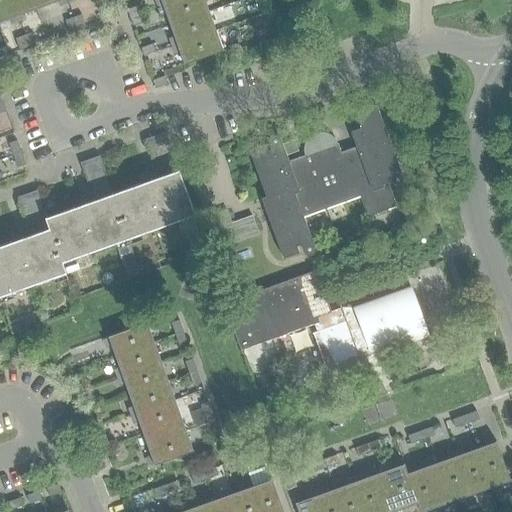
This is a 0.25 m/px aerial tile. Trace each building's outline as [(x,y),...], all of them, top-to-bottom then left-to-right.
[(9,0),(0,0),(0,21),(8,19),(9,22),(17,20),(9,0)] [(37,0),(9,0),(17,20),(25,17),(24,13),(41,7),(37,0)] [(207,9),(204,0),(167,0),(157,4),(161,15),(164,14),(167,23),(207,9)] [(125,10),(128,18),(141,14),(137,6),(125,10)] [(214,29),(207,9),(167,23),(172,37),(169,38),(171,45),(214,29)] [(132,27),(144,22),(141,14),(128,18),(132,27)] [(76,29),(84,27),(80,15),(72,18),(76,29)] [(249,20),(253,32),(265,28),(261,16),(249,20)] [(72,18),(64,21),(68,32),(76,29),(72,18)] [(182,64),(222,51),(214,29),(171,45),(175,54),(178,53),(182,64)] [(26,47),(34,44),(30,32),(22,35),(26,47)] [(22,35),(14,38),(18,50),(26,47),(22,35)] [(140,48),(142,57),(154,52),(151,44),(140,48)] [(166,85),(163,76),(163,75),(151,80),(155,89),(166,85)] [(260,197),(282,257),(298,252),(295,245),(299,243),(302,250),(302,251),(303,252),(304,253),(305,254),(307,254),(308,254),(309,254),(311,253),(312,252),(312,251),(313,250),(313,249),(313,247),(313,246),(302,215),(358,195),(366,216),(395,205),(386,181),(390,179),(390,181),(391,182),(392,183),(393,183),(395,184),(396,183),(398,183),(399,183),(400,182),(401,181),(401,179),(402,178),(402,177),(401,175),(375,104),(354,111),(360,127),(350,130),(355,146),(340,151),(337,143),(336,143),(335,141),(334,139),(333,137),(331,135),(329,134),(327,132),(325,132),(323,131),(321,131),(318,131),(316,131),(314,132),(312,133),(310,134),(308,135),(306,137),(305,139),(304,141),(303,143),(302,146),(302,148),(302,150),(303,153),(304,155),(288,161),(279,137),(279,136),(278,135),(277,134),(276,134),(274,133),(273,133),(272,134),(271,134),(270,135),(269,135),(268,137),(268,138),(268,139),(268,140),(268,141),(270,148),(267,150),(264,143),(248,149),(265,195),(260,197)] [(194,214),(174,158),(164,132),(145,139),(158,176),(111,193),(127,238),(194,214)] [(20,153),(16,141),(8,144),(12,156),(20,153)] [(24,165),(20,153),(12,156),(16,167),(24,165)] [(127,238),(111,193),(98,156),(78,163),(92,200),(45,217),(62,262),(127,238)] [(29,234),(0,244),(0,296),(66,273),(62,262),(45,217),(36,191),(16,198),(29,234)] [(226,210),(224,211),(205,218),(216,249),(258,235),(251,216),(231,223),(226,210)] [(324,371),(359,359),(356,349),(367,345),(370,354),(427,334),(410,286),(353,307),(340,307),(337,297),(336,298),(339,307),(329,311),(315,270),(223,303),(240,350),(308,325),(324,371)] [(182,331),(178,318),(169,322),(173,334),(182,331)] [(109,345),(113,356),(154,342),(146,321),(106,336),(107,337),(103,339),(106,346),(109,345)] [(177,346),(186,343),(182,331),(173,334),(177,346)] [(118,368),(114,369),(117,376),(161,360),(154,342),(113,356),(118,368)] [(196,369),(191,357),(183,360),(187,372),(196,369)] [(167,378),(161,360),(117,376),(120,385),(123,383),(126,392),(167,378)] [(187,372),(191,384),(200,381),(196,369),(187,372)] [(175,399),(167,378),(126,392),(131,406),(128,407),(131,414),(175,399)] [(384,393),(381,386),(357,394),(360,402),(384,393)] [(186,429),(175,399),(131,414),(134,423),(138,422),(142,433),(161,426),(165,437),(186,429)] [(203,416),(210,414),(206,402),(199,404),(203,416)] [(466,423),(479,419),(475,409),(463,414),(466,423)] [(210,414),(203,416),(207,428),(214,425),(210,414)] [(450,418),(451,420),(454,428),(466,423),(463,414),(450,418)] [(430,425),(418,430),(422,440),(433,435),(430,425)] [(165,437),(161,426),(142,433),(150,455),(146,456),(149,464),(152,463),(153,464),(193,449),(186,429),(165,437)] [(406,434),(407,436),(410,444),(422,440),(418,430),(406,434)] [(486,444),(475,448),(490,488),(509,481),(495,441),(493,441),(492,438),(485,440),(486,444)] [(378,439),(366,443),(368,451),(381,447),(378,439)] [(353,448),(354,448),(356,456),(368,451),(366,443),(353,448)] [(454,451),(470,495),(490,488),(475,448),(463,452),(462,448),(454,451)] [(252,453),(255,461),(263,458),(261,451),(260,450),(252,453)] [(447,458),(436,462),(443,481),(432,486),(439,506),(470,495),(454,451),(446,454),(447,458)] [(255,461),(252,454),(252,453),(240,457),(243,465),(255,461)] [(337,463),(335,456),(334,454),(322,459),(325,467),(337,463)] [(231,470),(243,465),(240,457),(228,461),(231,470)] [(322,459),(310,463),(313,471),(325,467),(322,459)] [(394,466),(382,470),(390,490),(378,494),(384,511),(389,511),(416,503),(404,469),(405,469),(402,463),(401,463),(400,460),(393,462),(394,466)] [(404,469),(416,503),(419,511),(422,511),(439,506),(432,486),(443,481),(436,462),(413,470),(412,466),(405,469),(404,469)] [(204,479),(216,475),(213,466),(201,471),(204,479)] [(293,469),(282,473),(282,474),(284,482),(296,477),(293,469)] [(359,475),(351,478),(363,511),(384,511),(378,494),(390,490),(382,470),(360,478),(359,475)] [(192,484),(204,479),(201,471),(189,475),(192,484)] [(282,511),(270,478),(250,485),(259,511),(282,511)] [(341,511),(363,511),(351,478),(343,481),(344,484),(332,488),(341,511)] [(166,493),(178,489),(175,480),(163,485),(166,493)] [(57,484),(46,489),(48,496),(61,492),(57,484)] [(154,497),(166,493),(163,485),(151,489),(154,497)] [(259,511),(250,485),(231,492),(238,511),(259,511)] [(341,511),(332,488),(322,492),(320,488),(313,491),(320,511),(341,511)] [(40,499),(37,492),(37,491),(26,495),(29,503),(40,499)] [(297,511),(320,511),(313,491),(305,494),(306,498),(294,502),(297,511)] [(238,511),(231,492),(212,499),(216,511),(238,511)] [(6,502),(6,503),(9,510),(21,506),(18,498),(6,502)] [(216,511),(212,499),(193,506),(194,511),(216,511)]
